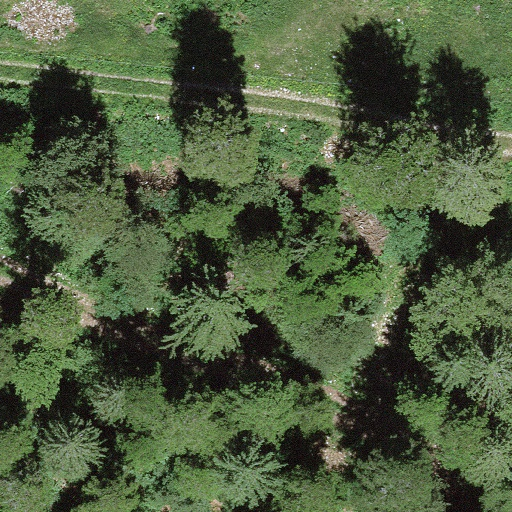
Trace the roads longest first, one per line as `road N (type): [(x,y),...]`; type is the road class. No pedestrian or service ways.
road 1 (track): [(0,268),(403,434),(478,511)]
road 2 (track): [(0,64),(118,68),(298,110),(511,135)]
road 3 (track): [(403,434),(376,360),(405,294),(479,221),(511,207)]
